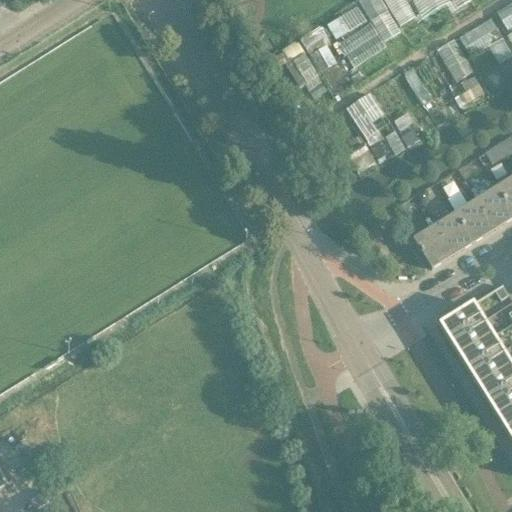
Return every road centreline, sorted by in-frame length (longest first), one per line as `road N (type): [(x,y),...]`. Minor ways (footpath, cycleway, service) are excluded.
road 1 (tertiary): [(167,0),(357,350)]
road 2 (tertiary): [(357,350),(454,511)]
road 3 (residential): [(511,248),(397,316),(357,350)]
